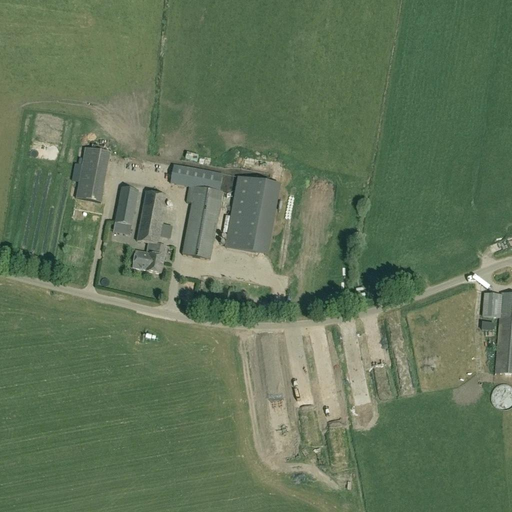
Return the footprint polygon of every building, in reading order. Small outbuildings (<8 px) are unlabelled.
[(86,150),(76,199),(101,204),(110,155),(86,150)] [(122,153),(119,163),(128,166),(132,156),(122,153)] [(129,165),(129,176),(151,176),(151,165),(129,165)] [(174,166),(171,184),(195,189),(182,255),(210,260),(222,193),(220,193),(223,175),(174,166)] [(240,179),(227,249),(251,254),(265,184),(240,179)] [(132,226),(138,192),(122,188),(115,223),(126,225),(124,232),(130,233),(132,226)] [(163,223),(168,197),(147,193),(137,242),(156,245),(154,255),(150,255),(136,253),(133,269),(147,272),(162,275),(165,257),(164,257),(166,247),(159,246),(163,223)] [(511,376),(511,294),(501,294),(500,296),(484,295),(482,318),(499,320),(494,376),(511,376)] [(338,387),(321,390),(327,430),(337,428),(333,397),(339,396),(338,387)]
